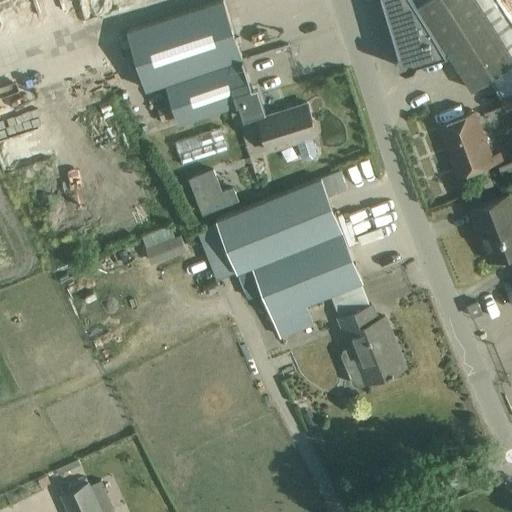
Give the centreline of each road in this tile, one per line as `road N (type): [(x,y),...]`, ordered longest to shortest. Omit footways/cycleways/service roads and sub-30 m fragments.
road 1 (unclassified): [(511,461),(388,165),(335,0)]
road 2 (unclassified): [(398,511),(511,461)]
